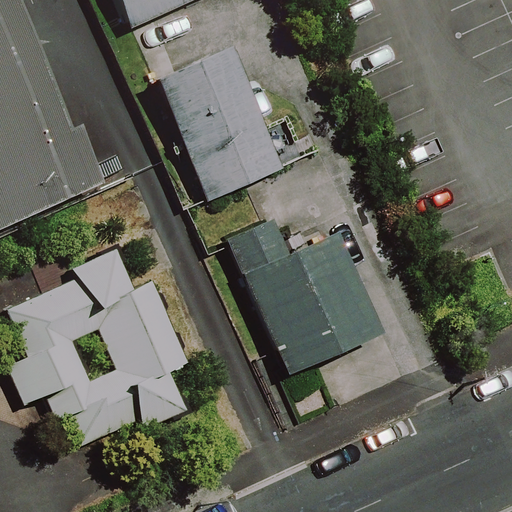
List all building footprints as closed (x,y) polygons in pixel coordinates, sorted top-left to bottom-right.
[(102,0),(117,31),(188,0),(102,0)] [(0,229),(73,192),(0,49),(0,229)] [(267,176),(210,57),(141,90),(198,209),(267,176)] [(256,227),(212,246),(272,382),(361,343),(316,241),(270,261),(256,227)] [(170,370),(131,291),(118,297),(101,263),(0,312),(0,321),(20,362),(0,371),(0,378),(15,408),(33,398),(47,427),(51,425),(64,452),(123,423),(129,434),(174,412),(157,376),(170,370)]
